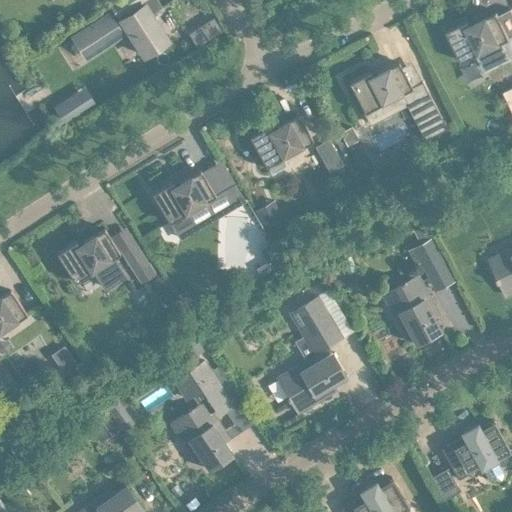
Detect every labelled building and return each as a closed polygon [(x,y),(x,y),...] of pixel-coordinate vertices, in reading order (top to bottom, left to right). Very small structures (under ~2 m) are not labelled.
[(160,29),(143,3),(147,0),(108,0),(115,10),(109,14),(102,4),(67,27),(78,46),(114,23),(113,21),(119,17),(136,44),(160,29)] [(511,8),(508,0),(502,0),(494,4),(505,26),(511,22),(511,8)] [(495,32),(505,27),(505,26),(494,4),(494,3),(482,9),(481,6),(470,12),(471,13),(466,15),(463,10),(442,20),(457,51),(475,42),(483,59),(503,49),(495,32)] [(410,87),(404,77),(392,53),(381,59),(379,57),(369,62),(369,63),(365,66),(362,60),(341,71),(357,101),(376,92),(381,103),(399,94),(417,129),(439,117),(421,82),(410,87)] [(62,86),(46,96),(57,113),(73,103),(62,86)] [(292,136),(305,129),(292,106),(281,112),(279,110),(269,115),(270,117),(265,119),(262,114),(241,125),(258,155),(260,154),(265,162),(278,154),(274,146),(279,144),(278,142),(291,135),(292,136)] [(322,128),(308,136),(322,161),(336,153),(322,128)] [(195,192),(208,184),(194,161),(183,168),(182,165),(171,171),(172,173),(167,176),(164,170),(144,182),(162,211),(164,210),(169,218),(182,210),(177,202),(182,200),(181,198),(194,191),(195,192)] [(266,189),(247,200),(264,229),(282,218),(266,189)] [(417,215),(406,220),(413,233),(423,227),(417,215)] [(112,242),(98,219),(87,226),(86,224),(75,230),(76,232),(72,235),(68,229),(49,242),(67,271),(86,259),(98,277),(118,264),(106,246),(112,242)] [(413,233),(406,236),(420,261),(437,252),(423,227),(413,233)] [(511,235),(491,245),(497,259),(491,261),(494,267),(492,268),(494,272),(496,271),(502,285),(511,280),(511,235)] [(122,254),(138,279),(153,269),(137,244),(122,254)] [(422,299),(427,296),(410,264),(397,271),(396,270),(392,272),(393,274),(387,277),(390,282),(377,289),(391,315),(397,312),(408,333),(433,320),(422,299)] [(6,311),(19,302),(4,280),(0,282),(0,313),(5,310),(6,311)] [(317,336),(334,326),(310,285),(282,302),(307,344),(270,367),(280,385),(278,386),(281,390),(283,389),(290,402),(321,383),(318,378),(338,366),(324,341),(321,343),(317,336)] [(57,334),(44,343),(58,364),(71,355),(57,334)] [(212,423),(217,420),(204,400),(208,398),(211,403),(225,393),(196,350),(167,369),(179,387),(185,383),(192,394),(185,398),(183,397),(179,399),(181,401),(176,404),(179,409),(167,418),(183,442),(188,439),(201,459),(225,443),(212,423)] [(112,389),(101,396),(103,399),(115,417),(117,419),(127,413),(112,389)] [(103,399),(92,407),(93,409),(104,425),(115,417),(103,399)] [(93,409),(83,416),(93,431),(104,425),(93,409)] [(487,448),(502,440),(486,410),(471,418),(469,413),(455,421),(457,426),(434,438),(450,468),(473,456),(481,470),(487,472),(493,468),(495,462),(487,448)] [(452,480),(439,457),(424,465),(436,488),(452,480)] [(388,505),(402,496),(384,467),(370,475),(367,471),(353,480),(356,484),(333,497),(342,511),(384,511),(390,509),(388,505)] [(115,511),(135,497),(118,474),(99,488),(95,483),(71,500),(79,511),(115,511)]
